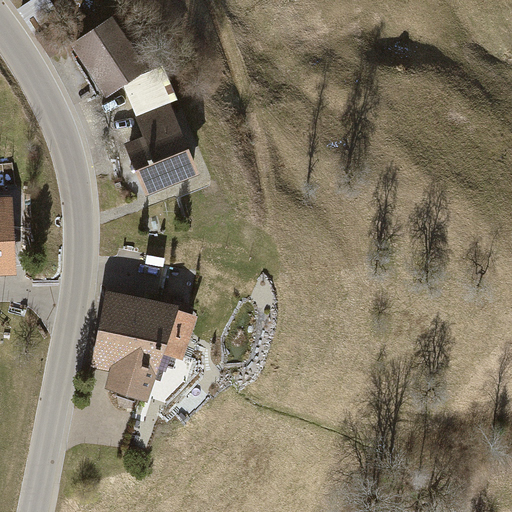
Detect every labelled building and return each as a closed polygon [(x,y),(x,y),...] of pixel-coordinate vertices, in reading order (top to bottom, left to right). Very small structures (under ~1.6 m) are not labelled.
[(122,22),(77,51),(110,101),(155,71),(122,22)] [(211,183),(180,105),(186,102),(175,74),(130,92),(150,140),(130,148),(153,206),(211,183)] [(119,173),(95,176),(99,210),(123,207),(119,173)] [(5,205),(0,204),(0,271),(11,271),(5,205)] [(189,280),(172,275),(169,289),(185,294),(189,280)] [(99,369),(119,373),(114,393),(154,401),(159,382),(166,383),(171,359),(193,363),(202,316),(114,298),(99,369)]
